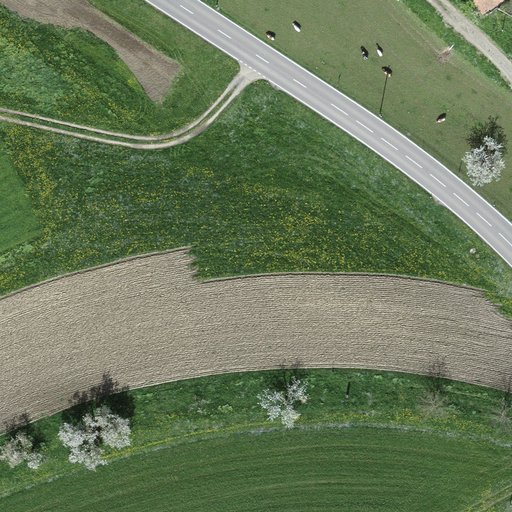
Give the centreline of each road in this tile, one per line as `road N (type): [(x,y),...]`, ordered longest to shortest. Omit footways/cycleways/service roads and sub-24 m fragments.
road 1 (tertiary): [(511,245),(412,161),(171,0)]
road 2 (track): [(0,115),(158,141),(200,123),(262,59)]
